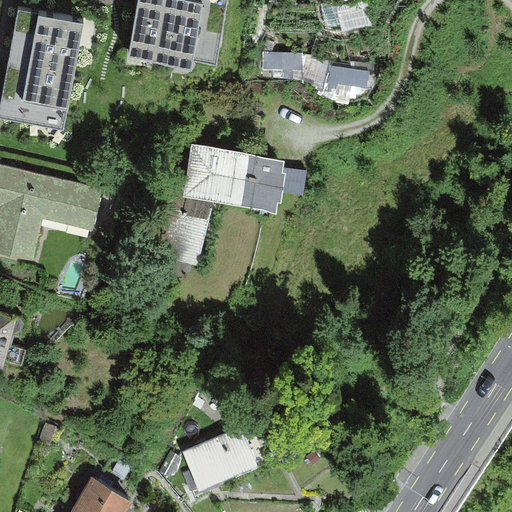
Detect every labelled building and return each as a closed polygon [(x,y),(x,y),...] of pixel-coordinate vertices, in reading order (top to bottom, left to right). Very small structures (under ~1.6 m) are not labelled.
[(217,66),(228,0),(138,0),(127,59),(190,70),(191,61),(217,66)] [(82,22),(20,11),(0,116),(62,128),(82,22)] [(340,64),(338,81),(362,83),(364,67),(340,64)] [(276,164),(184,150),(176,202),(240,212),(239,223),(264,227),(268,204),(273,205),(278,176),(274,175),(276,164)] [(0,262),(24,268),(33,227),(85,239),(95,196),(0,174),(0,262)] [(193,271),(206,212),(173,205),(178,182),(168,180),(150,261),(193,271)] [(5,320),(0,318),(0,346),(1,342),(11,338),(14,329),(5,320)] [(181,454),(196,490),(255,466),(241,430),(181,454)] [(123,511),(132,497),(92,473),(69,511),(123,511)]
